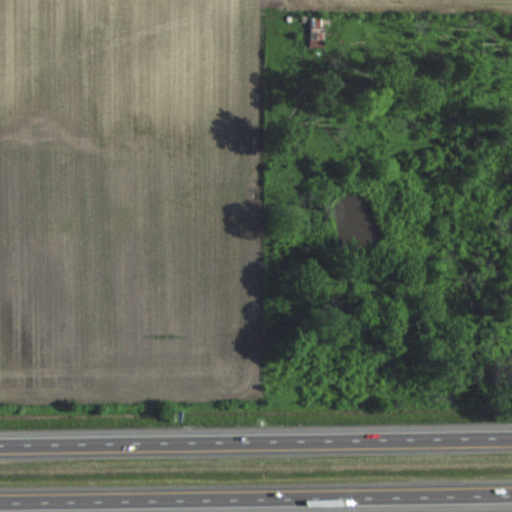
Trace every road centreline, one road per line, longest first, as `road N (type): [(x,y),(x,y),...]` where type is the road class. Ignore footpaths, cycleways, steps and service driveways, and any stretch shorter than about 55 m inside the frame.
road 1 (motorway): [(0,500),(511,491)]
road 2 (motorway): [(511,437),(0,444)]
